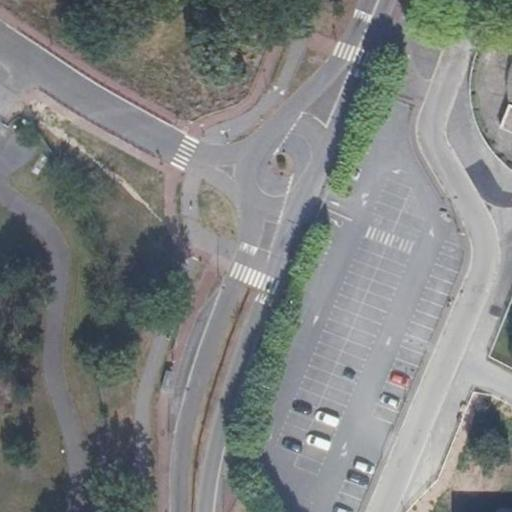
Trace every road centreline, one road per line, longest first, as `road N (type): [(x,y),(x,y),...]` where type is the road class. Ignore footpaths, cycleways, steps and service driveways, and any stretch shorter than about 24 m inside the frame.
road 1 (secondary): [(202,511),(229,394),(300,198)]
road 2 (secondary): [(252,202),(248,244),(188,418),(178,511)]
road 3 (residential): [(0,46),(199,161)]
